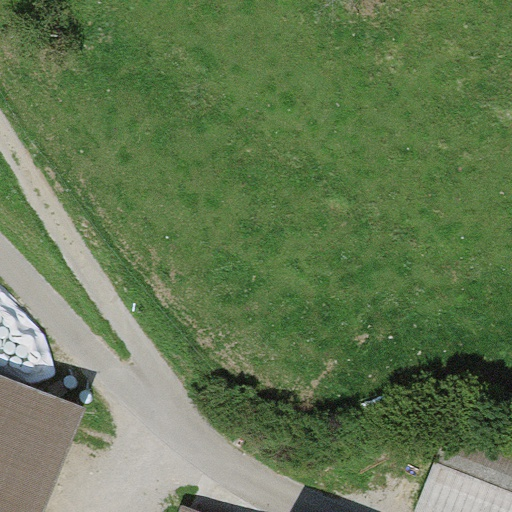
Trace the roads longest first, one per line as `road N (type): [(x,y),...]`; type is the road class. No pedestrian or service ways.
road 1 (residential): [(0,248),(166,421),(224,463),(319,511)]
road 2 (track): [(0,136),(146,358),(166,421)]
